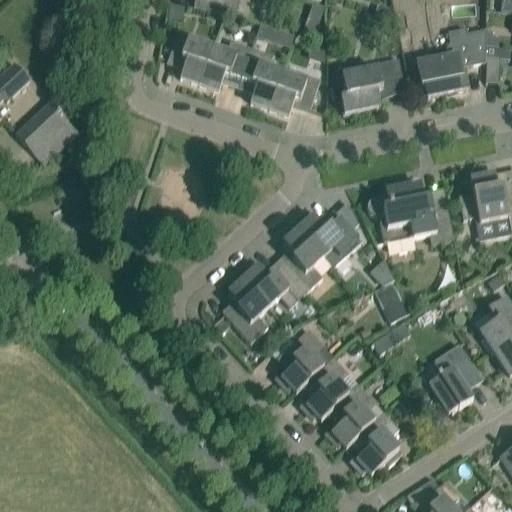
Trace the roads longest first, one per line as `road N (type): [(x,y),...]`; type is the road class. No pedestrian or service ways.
road 1 (residential): [(340,511),(178,327),(174,307),(183,289),(290,194),(304,163)]
road 2 (unclassified): [(250,511),(0,238)]
road 3 (residential): [(145,0),(133,97),(304,163)]
road 4 (residential): [(304,163),(511,121)]
road 5 (residential): [(367,511),(511,417)]
